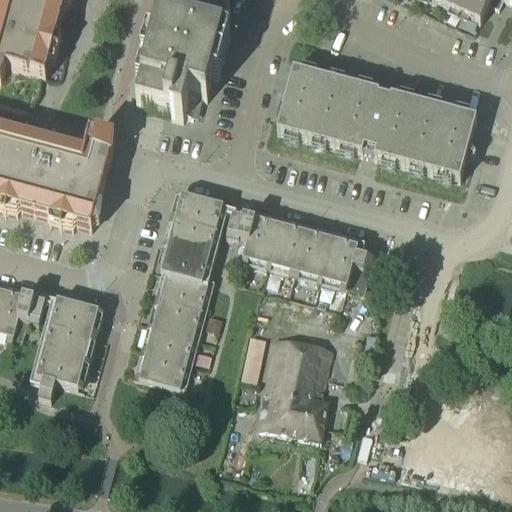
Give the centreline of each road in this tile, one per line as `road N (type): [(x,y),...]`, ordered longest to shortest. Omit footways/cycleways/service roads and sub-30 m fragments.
road 1 (unclassified): [(447,246),(228,182),(169,170),(144,174)]
road 2 (unclassified): [(511,88),(427,65),(289,0)]
road 3 (unclassified): [(0,264),(66,285),(107,283),(144,174)]
